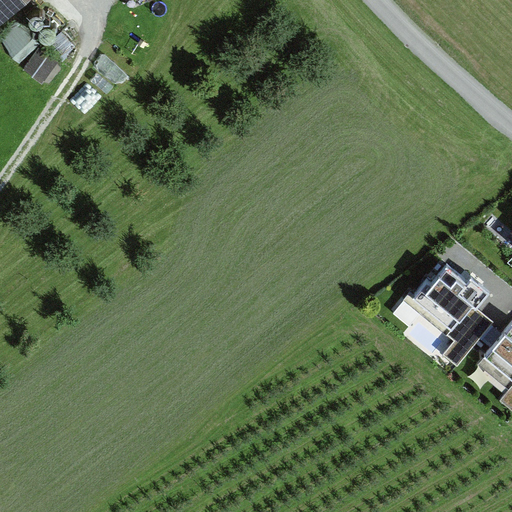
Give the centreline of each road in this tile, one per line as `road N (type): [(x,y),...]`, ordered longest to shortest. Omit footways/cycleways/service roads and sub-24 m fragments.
road 1 (track): [(94,0),(97,18),(78,74),(0,182)]
road 2 (unclassified): [(379,0),(511,127)]
